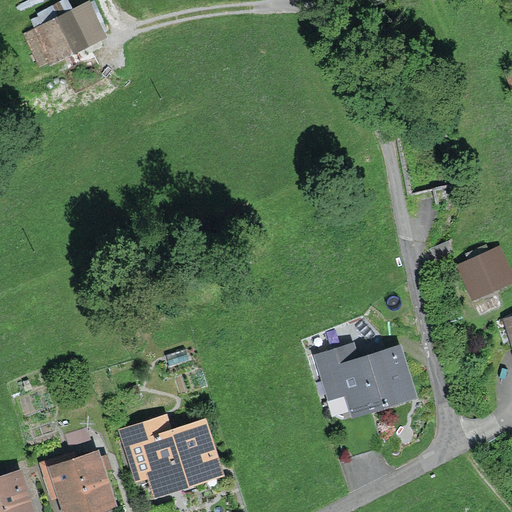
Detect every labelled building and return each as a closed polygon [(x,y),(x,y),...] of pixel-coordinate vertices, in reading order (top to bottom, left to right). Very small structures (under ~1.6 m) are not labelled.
[(37,33),(50,60),(85,41),(71,14),(37,33)] [(461,268),(472,294),(510,276),(498,252),(461,268)] [(344,370),(344,369),(345,368),(339,350),(319,357),(325,376),(344,370)] [(408,393),(395,352),(345,368),(344,369),(344,370),(357,409),(365,406),(408,393)] [(365,406),(357,409),(335,416),(347,453),(377,443),(365,406)] [(196,473),(212,468),(199,428),(161,440),(155,421),(127,430),(132,446),(128,447),(137,473),(154,468),(160,485),(176,480),(178,486),(184,490),(200,485),(196,473)] [(69,511),(87,511),(91,511),(109,502),(94,458),(76,463),(73,454),(52,461),(69,511)] [(0,511),(27,511),(16,477),(0,482),(0,511)]
